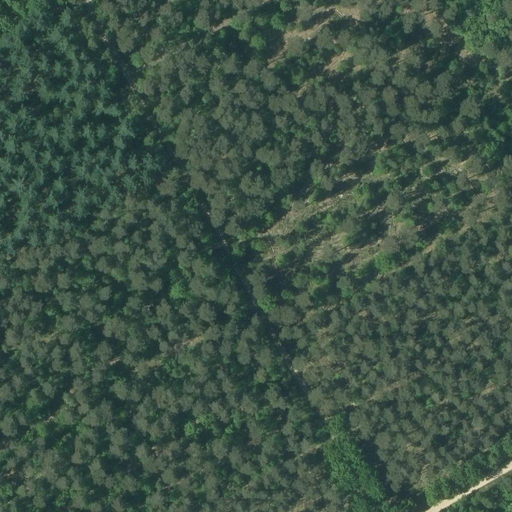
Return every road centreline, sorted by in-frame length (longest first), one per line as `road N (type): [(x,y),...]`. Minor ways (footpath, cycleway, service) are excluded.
road 1 (track): [(128,83),(373,511)]
road 2 (track): [(276,0),(128,83)]
